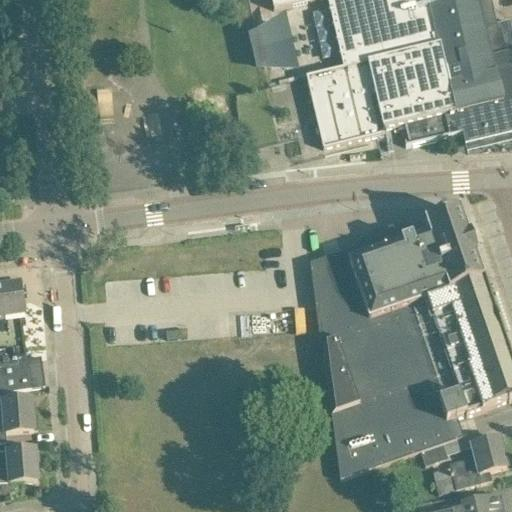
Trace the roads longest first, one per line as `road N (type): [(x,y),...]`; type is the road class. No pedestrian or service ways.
road 1 (tertiary): [(57,228),(356,188),(496,181)]
road 2 (residential): [(80,508),(57,228)]
road 3 (residential): [(57,228),(40,0)]
